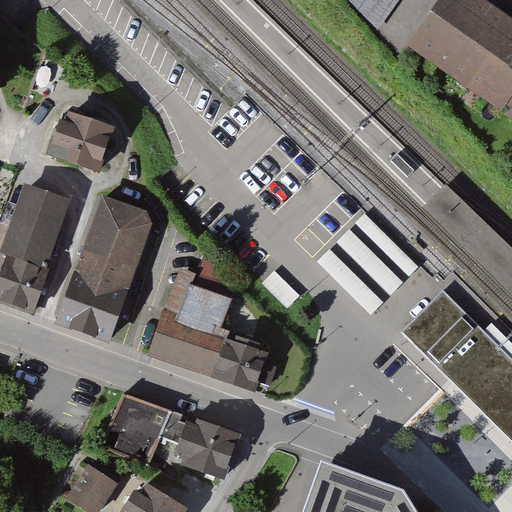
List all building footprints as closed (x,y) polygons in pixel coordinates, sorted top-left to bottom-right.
[(348,0),(379,34),(404,0),(348,0)] [(511,22),(480,0),(436,0),(403,47),(511,124),(511,22)] [(50,154),(101,170),(118,114),(76,101),(73,109),(65,107),(50,154)] [(398,156),(391,163),(409,180),(416,173),(398,156)] [(69,191),(31,178),(4,251),(11,254),(0,285),(0,294),(35,307),(48,271),(41,269),(69,191)] [(511,251),(447,188),(425,211),(511,295),(511,251)] [(118,337),(159,218),(150,205),(103,189),(59,317),(118,337)] [(360,215),(314,259),(373,316),(419,270),(360,215)] [(279,271),(267,280),(287,307),(299,297),(279,271)] [(213,380),(255,395),(269,356),(256,350),(257,347),(246,343),(245,346),(219,337),(232,302),(218,297),(223,286),(196,276),(180,318),(169,314),(155,350),(216,372),(213,380)] [(511,363),(489,341),(443,295),(401,337),(511,447),(511,363)] [(511,348),(497,333),(489,341),(511,363),(511,348)] [(188,416),(125,391),(102,448),(151,467),(156,455),(172,460),(188,416)] [(235,432),(188,416),(172,460),(219,477),(235,432)] [(91,511),(114,477),(89,460),(64,498),(85,511),(91,511)] [(417,511),(405,491),(322,461),(304,511),(417,511)] [(176,511),(179,508),(138,482),(118,511),(176,511)]
